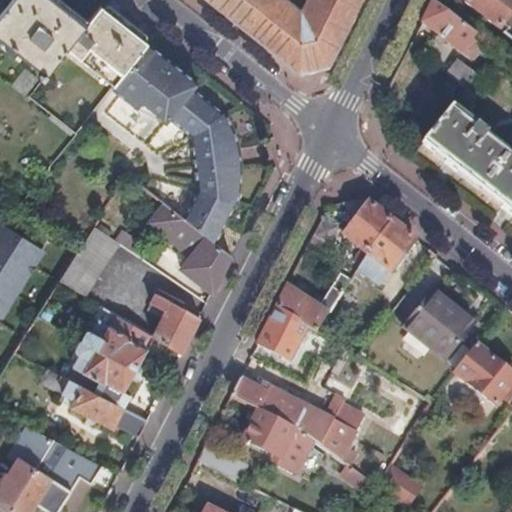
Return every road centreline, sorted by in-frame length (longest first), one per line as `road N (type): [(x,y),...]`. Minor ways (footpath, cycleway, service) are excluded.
road 1 (secondary): [(139,511),(327,134)]
road 2 (tertiary): [(511,280),(327,134)]
road 3 (tertiary): [(327,134),(158,0)]
road 4 (secondary): [(327,134),(397,0)]
